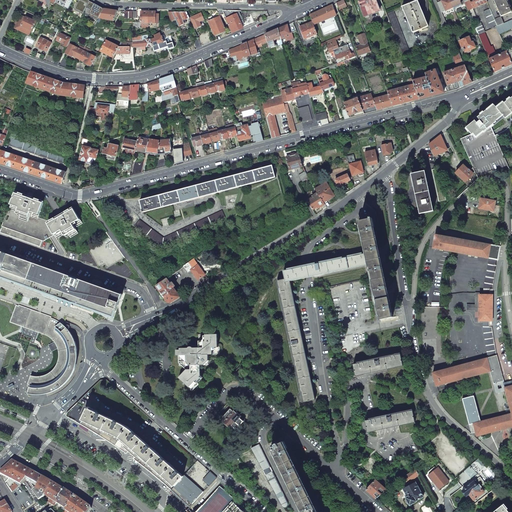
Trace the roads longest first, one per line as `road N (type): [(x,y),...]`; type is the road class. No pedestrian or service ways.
road 1 (tertiary): [(0,170),(83,194),(469,94)]
road 2 (residential): [(385,171),(426,391),(511,479)]
road 3 (residential): [(0,49),(63,74),(142,76),(292,14)]
road 4 (residential): [(355,192),(359,208),(304,258),(340,473)]
road 5 (residential): [(167,310),(355,192)]
road 6 (residential): [(184,441),(227,390),(237,389),(340,473)]
road 7 (residential): [(103,0),(283,7),(292,14)]
road 8 (residential): [(0,240),(137,289),(151,316)]
road 9 (secondary): [(143,511),(30,435)]
